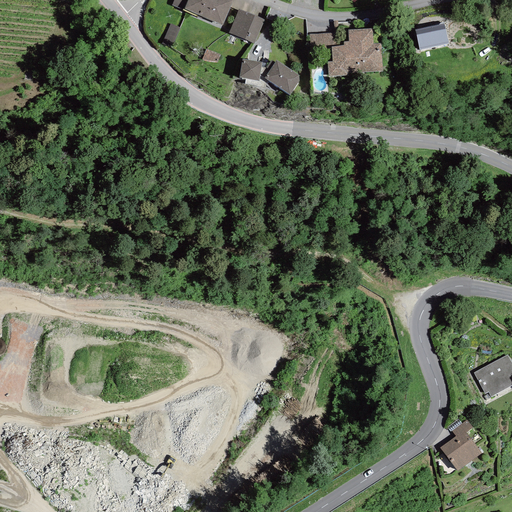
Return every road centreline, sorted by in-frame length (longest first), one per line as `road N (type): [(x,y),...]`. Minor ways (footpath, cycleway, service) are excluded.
road 1 (tertiary): [(511,170),(444,145),(250,123),(202,105),(143,52),(120,19)]
road 2 (tertiary): [(511,295),(454,286),(431,296),(417,320),(439,396),(431,431),(313,511)]
road 3 (residential): [(448,0),(358,16),(313,14),(273,0)]
